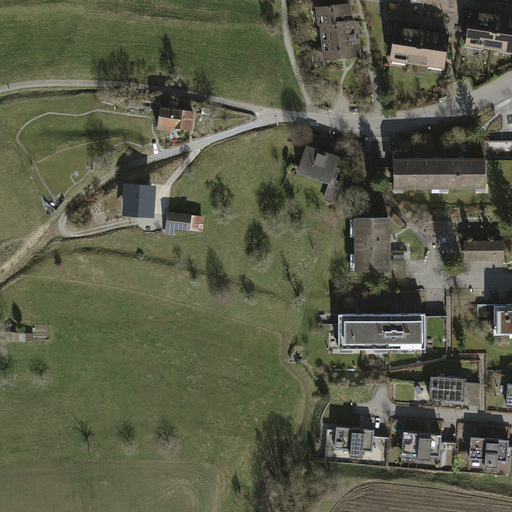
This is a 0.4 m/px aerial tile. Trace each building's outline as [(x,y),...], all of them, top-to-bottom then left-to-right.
[(324,24),(327,60),(360,57),(357,20),(354,21),(352,5),(319,8),(321,25),(324,24)] [(511,18),(471,13),(467,47),(511,53),(511,18)] [(452,35),(397,28),(392,63),(447,71),(452,35)] [(196,112),(162,108),(160,131),(194,135),(196,112)] [(343,158),(308,146),(299,172),(330,183),(323,204),(334,208),(343,182),(336,179),(343,158)] [(487,189),(487,160),(444,161),(444,190),(487,189)] [(395,190),(444,190),(444,161),(394,161),(395,190)] [(132,189),(130,214),(146,215),(147,207),(158,208),(160,186),(148,185),(148,190),(132,189)] [(206,217),(170,214),(168,236),(177,237),(178,232),(204,234),(206,217)] [(396,219),(356,219),(357,274),(388,274),(388,279),(408,279),(408,261),(396,261),(396,219)] [(506,242),(467,243),(467,263),(507,263),(506,242)] [(496,321),(496,339),(511,338),(511,304),(510,304),(510,308),(478,308),(478,321),(496,321)] [(387,349),(387,316),(340,316),(340,349),(387,349)] [(431,349),(431,316),(387,316),(387,349),(431,349)] [(468,381),(432,379),(431,399),(444,399),(444,403),(482,405),(483,385),(468,384),(468,381)] [(375,430),(329,427),(327,456),(387,461),(389,439),(374,438),(375,430)] [(444,437),(408,434),(405,462),(455,466),(457,445),(444,444),(444,437)] [(511,441),(471,438),(470,469),(511,471),(511,448),(511,441)]
